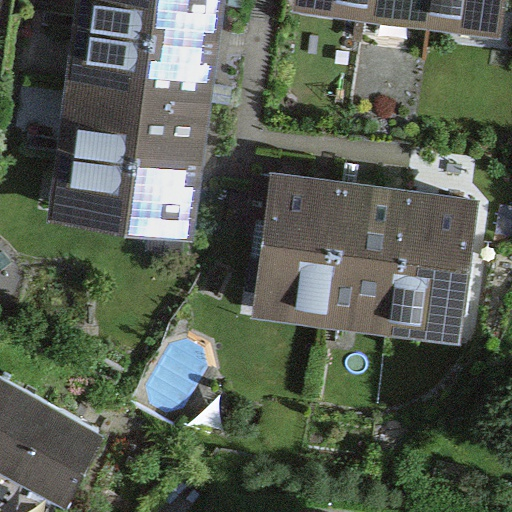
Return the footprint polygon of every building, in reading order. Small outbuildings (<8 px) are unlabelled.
[(83,0),(82,13),(206,28),(208,0),(83,0)] [(429,0),(429,1),(492,9),(493,0),(429,0)] [(82,13),(74,75),(198,90),(206,28),(82,13)] [(74,75),(67,137),(191,152),(198,90),(74,75)] [(67,137),(60,200),(183,214),(191,152),(67,137)] [(342,173),(277,164),(259,291),(324,300),(342,173)] [(406,182),(342,173),(324,300),(389,309),(406,182)] [(471,191),(406,182),(389,309),(453,317),(471,191)] [(94,414),(0,367),(0,451),(64,482),(94,414)] [(293,511),(363,511),(296,500),(293,511)]
